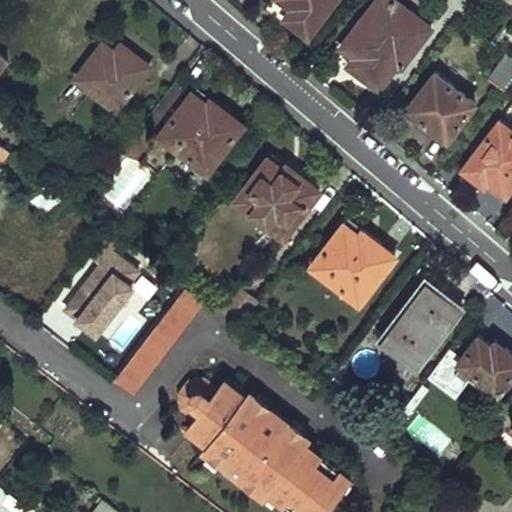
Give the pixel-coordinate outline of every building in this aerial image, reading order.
[(291,18),(310,31),(332,0),(288,0),(299,8),(291,18)] [(403,63),(431,27),(397,0),(377,0),(343,45),(369,64),(361,74),(380,87),(399,61),(403,63)] [(103,40),(76,76),(115,106),(149,63),(132,49),(126,57),(103,40)] [(511,78),(511,54),(508,52),(490,76),(505,88),(511,78)] [(476,100),(436,70),(410,105),(449,135),(476,100)] [(177,146),(208,169),(243,120),(226,108),(219,116),(206,106),(209,102),(192,90),(191,92),(175,80),(148,116),(164,127),(160,133),(157,137),(141,124),(125,146),(158,171),(177,146)] [(493,171),(489,177),(507,191),(511,183),(511,125),(500,117),(471,155),(493,171)] [(0,153),(5,157),(10,151),(0,143),(0,153)] [(281,236),(318,186),(302,173),(296,181),(282,171),(283,167),(267,155),(266,156),(238,194),(233,200),(252,214),(281,236)] [(343,222),(310,264),(358,301),(394,252),(377,238),(370,247),(357,236),(358,233),(343,222)] [(98,337),(145,270),(100,238),(86,258),(93,263),(60,310),(98,337)] [(203,301),(182,284),(111,376),(132,393),(203,301)] [(415,294),(380,339),(416,366),(461,304),(438,286),(425,300),(415,294)] [(479,332),(459,358),(481,375),(478,380),(495,394),(511,369),(511,351),(504,345),(501,349),(479,332)] [(247,389),(243,394),(223,378),(216,387),(202,376),(189,378),(177,392),(179,407),(184,411),(191,403),(199,409),(192,417),(187,424),(208,440),(203,446),(209,451),(222,461),(246,479),(258,488),(265,493),(270,487),(275,491),(280,495),(301,511),(321,511),(350,476),(317,450),(310,445),(305,442),(310,436),(302,431),(290,422),(267,404),(254,394),(247,389)] [(254,394),(267,404),(271,399),(257,389),(254,394)] [(192,417),(199,409),(191,403),(184,411),(192,417)] [(290,422),(302,431),(306,425),(294,416),(290,422)] [(310,445),(317,450),(320,445),(314,440),(310,445)] [(222,461),(209,451),(206,455),(219,466),(222,461)] [(258,488),(246,479),(242,483),(254,492),(258,488)] [(15,511),(19,505),(0,490),(0,500),(3,502),(15,511)] [(280,495),(275,491),(270,497),(276,502),(280,495)] [(122,511),(105,498),(93,511),(122,511)] [(0,511),(14,511),(15,511),(3,502),(0,500),(0,511)]
